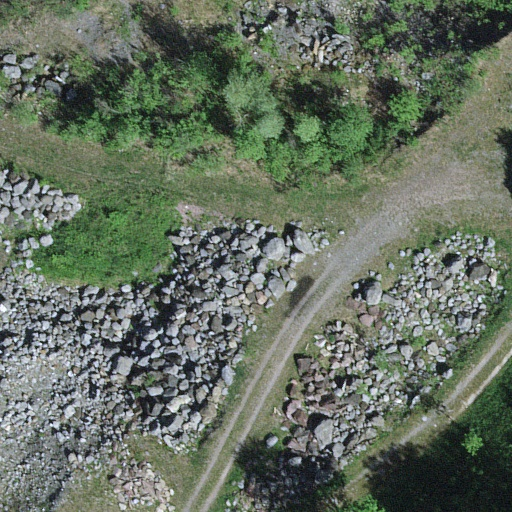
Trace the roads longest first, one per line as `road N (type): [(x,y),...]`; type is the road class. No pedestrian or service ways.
road 1 (track): [(190,511),(330,240),(412,197),(511,202)]
road 2 (track): [(511,339),(472,391),(369,486),(321,511)]
